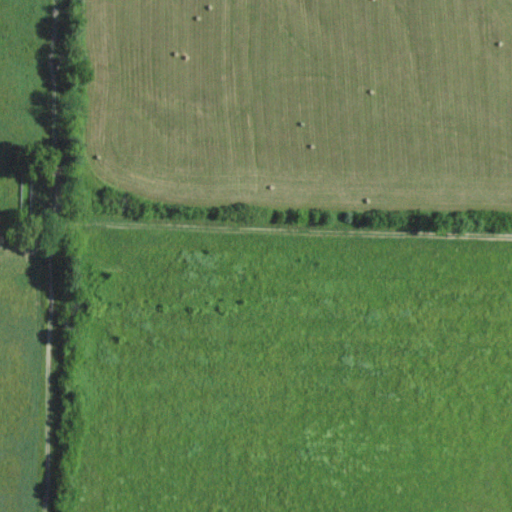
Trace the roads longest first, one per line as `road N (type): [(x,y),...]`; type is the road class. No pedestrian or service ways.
road 1 (residential): [(62,0),(48,511)]
road 2 (residential): [(511,233),(55,224)]
